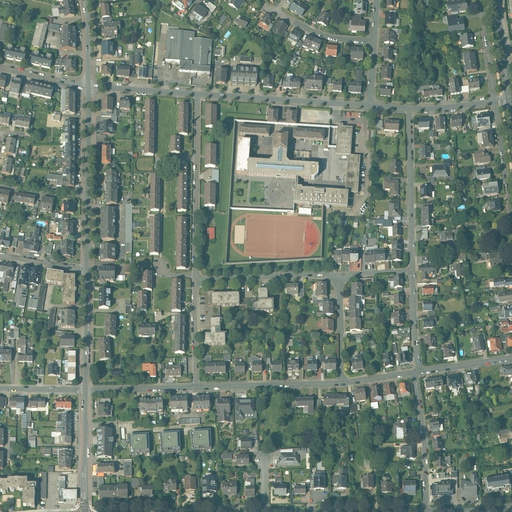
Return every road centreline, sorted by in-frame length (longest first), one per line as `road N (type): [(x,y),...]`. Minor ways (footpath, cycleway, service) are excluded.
road 1 (residential): [(197,93),(195,277)]
road 2 (residential): [(370,105),(197,93)]
road 3 (residential): [(412,269),(409,108)]
road 4 (residential): [(197,387),(343,381)]
road 5 (residential): [(339,274),(195,277)]
road 6 (residential): [(425,510),(414,371)]
road 7 (residential): [(256,0),(320,32),(375,40)]
road 8 (tertiary): [(84,511),(85,389)]
road 9 (tertiary): [(85,389),(86,268)]
